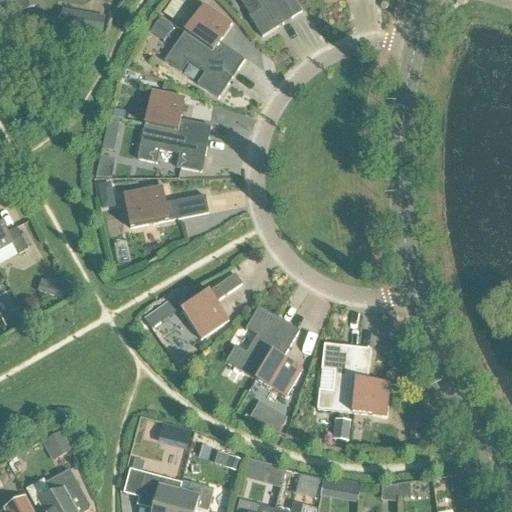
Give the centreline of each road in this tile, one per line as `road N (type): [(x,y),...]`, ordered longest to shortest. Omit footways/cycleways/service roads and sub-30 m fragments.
road 1 (residential): [(415,297),(366,300),(297,274),(255,204),(258,151),(279,102),(325,61),(352,49),(416,52)]
road 2 (tertiary): [(415,297),(400,198),(405,91),(416,52)]
road 3 (tertiary): [(511,496),(457,405),(415,297)]
